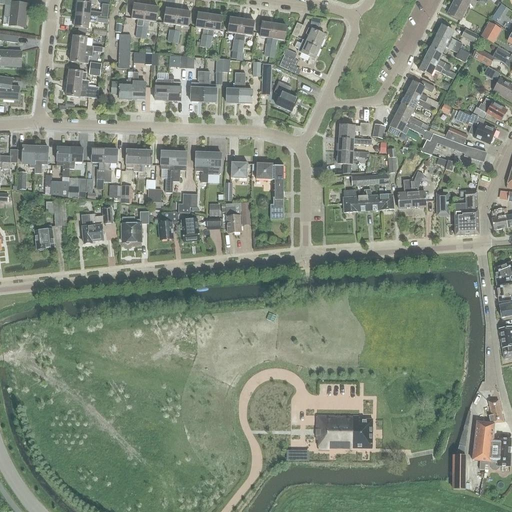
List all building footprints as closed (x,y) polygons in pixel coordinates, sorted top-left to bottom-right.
[(25,28),(28,5),(14,3),(14,0),(0,0),(0,4),(4,5),(2,26),(25,28)] [(90,12),(91,5),(95,5),(95,0),(83,0),(83,3),(78,3),(76,15),(97,18),(100,18),(101,13),(90,12)] [(467,9),(471,0),(454,0),(454,2),(467,9)] [(460,21),(467,9),(454,2),(448,14),(460,21)] [(108,6),(102,5),(101,13),(100,18),(107,19),(108,6)] [(144,21),(146,7),(134,5),(132,20),(138,20),(135,38),(140,39),(143,21),(144,21)] [(156,23),(158,8),(146,7),(144,21),(143,21),(140,39),(145,40),(148,22),(156,23)] [(176,26),(178,11),(166,9),(164,24),(175,26),(176,26)] [(188,28),(190,13),(178,11),(176,26),(175,26),(174,32),(172,44),(177,45),(180,26),(188,28)] [(495,13),(491,19),(497,23),(501,17),(495,13)] [(208,31),(210,16),(198,14),(196,29),(202,30),(199,48),(204,49),(207,30),(208,31)] [(97,18),(76,15),(75,28),(79,29),(78,33),(86,34),(86,30),(88,30),(89,22),(107,24),(107,20),(97,18)] [(220,32),(222,17),(210,16),(208,31),(207,30),(204,49),(210,49),(212,31),(220,32)] [(320,20),(311,18),(309,27),(318,29),(320,20)] [(240,35),(242,20),(230,19),(228,33),(233,34),(231,53),(236,53),(239,35),(240,35)] [(252,37),(254,22),(242,20),(240,35),(239,35),(236,53),(241,54),(244,36),(252,37)] [(262,23),(260,38),(266,39),(271,40),(272,40),(274,25),(262,23)] [(501,30),(488,23),(480,37),(492,44),(501,30)] [(302,26),(296,24),(291,36),(297,38),(302,26)] [(274,59),(276,40),(284,42),(286,27),(274,25),(272,40),(271,40),(270,46),(268,58),(274,59)] [(450,39),(454,32),(442,26),(436,37),(463,51),(464,51),(465,48),(462,47),(463,45),(456,42),(450,39)] [(312,30),(308,29),(306,35),(309,36),(306,42),(320,48),(326,37),(312,30)] [(479,37),(464,30),(460,38),(475,45),(479,37)] [(85,39),(86,34),(78,33),(77,38),(74,37),(72,50),(93,52),(101,53),(102,48),(92,47),(92,42),(91,39),(87,39),(85,39)] [(0,41),(17,44),(18,37),(0,34),(0,41)] [(470,54),(464,51),(463,51),(436,37),(430,48),(442,55),(446,48),(458,54),(455,58),(465,63),(470,54)] [(320,48),(306,42),(303,40),(301,44),(296,42),(294,48),(298,50),(297,52),(301,54),(315,60),(320,48)] [(439,61),(442,55),(430,48),(425,60),(449,72),(451,67),(445,64),(439,61)] [(511,55),(511,56),(498,48),(493,58),(477,49),(471,58),(489,68),(493,61),(495,62),(497,62),(498,62),(500,63),(503,64),(504,65),(506,66),(507,68),(508,69),(509,71),(509,72),(510,74),(511,75),(511,55)] [(282,55),(293,61),(294,61),(296,55),(284,49),(282,55)] [(92,57),(93,52),(72,50),(70,63),(84,64),(84,57),(92,57)] [(0,66),(21,68),(22,53),(0,51),(0,66)] [(151,66),(152,54),(146,54),(136,53),(135,58),(144,59),(144,66),(151,66)] [(187,70),(187,58),(179,57),(179,70),(187,70)] [(456,75),(449,72),(425,60),(419,71),(431,77),(434,70),(441,74),(441,73),(454,80),(456,75)] [(497,80),(499,75),(487,68),(483,76),(492,81),(493,78),(497,80)] [(68,84),(88,87),(89,82),(86,81),(87,74),(69,71),(68,84)] [(133,73),(128,73),(128,79),(128,87),(120,87),(120,84),(112,84),(112,94),(119,94),(119,100),(132,100),(133,73)] [(146,84),(138,84),(138,74),(133,73),(132,100),(145,101),(146,84)] [(203,103),(205,73),(198,73),(198,82),(199,82),(199,84),(191,84),(191,103),(203,103)] [(205,73),(203,103),(216,103),(217,90),(217,86),(215,86),(209,86),(210,73),(205,73)] [(239,104),(240,74),(235,74),(234,91),(227,90),(226,104),(239,104)] [(245,91),(245,83),(245,74),(240,74),(239,104),(252,105),(252,91),(245,91)] [(19,88),(12,87),(13,79),(0,77),(0,100),(18,102),(19,88)] [(511,101),(511,99),(511,86),(500,79),(494,90),(499,93),(498,94),(511,101)] [(169,81),(163,80),(157,80),(156,82),(155,101),(168,102),(169,81)] [(174,83),(174,81),(169,81),(168,102),(181,102),(181,84),(174,83)] [(432,107),(436,109),(438,104),(428,99),(428,98),(421,95),(424,90),(432,94),(435,88),(422,82),(420,86),(413,82),(407,94),(432,106),(432,107)] [(447,91),(450,85),(444,82),(441,88),(447,91)] [(88,87),(68,84),(66,97),(84,99),(84,98),(97,100),(99,89),(88,87)] [(291,113),(297,100),(282,93),(283,91),(276,88),(274,93),(281,96),(276,106),(291,113)] [(436,109),(432,107),(432,106),(407,94),(401,105),(413,111),(416,105),(423,108),(422,108),(429,112),(430,110),(434,112),(436,109)] [(501,122),(507,111),(492,103),(486,99),(482,105),(481,104),(478,109),(476,108),(473,114),(484,120),(487,115),(501,122)] [(410,117),(413,111),(401,105),(396,116),(425,131),(428,127),(410,117)] [(451,108),(443,105),(440,112),(447,115),(451,108)] [(472,115),(471,118),(459,112),(453,128),(459,130),(462,123),(467,126),(469,123),(472,125),(468,134),(474,137),(473,138),(490,145),(496,131),(483,125),(484,121),(478,119),(478,118),(472,115)] [(401,133),(406,136),(409,129),(411,131),(411,130),(422,136),(421,139),(423,139),(427,132),(425,131),(396,116),(387,132),(398,138),(401,133)] [(354,140),(354,132),(360,133),(360,136),(369,137),(369,125),(360,124),(360,127),(340,126),(339,139),(354,140)] [(384,127),(374,125),(371,138),(382,140),(384,127)] [(463,146),(467,137),(449,129),(445,139),(449,141),(463,146)] [(463,146),(449,141),(445,139),(432,135),(427,132),(423,139),(426,141),(419,153),(431,157),(436,145),(464,155),(464,158),(483,163),(486,153),(466,147),(463,146)] [(372,141),(354,140),(339,139),(338,152),(353,153),(354,145),(372,146),(372,141)] [(35,169),(36,148),(23,148),(22,161),(22,165),(30,165),(30,169),(34,169),(35,169)] [(48,166),(48,148),(36,148),(35,169),(34,169),(34,175),(41,175),(41,166),(48,166)] [(69,170),(70,149),(57,149),(57,166),(64,167),(64,170),(63,170),(63,178),(70,178),(70,170),(69,170)] [(82,163),(83,150),(70,149),(69,170),(70,170),(75,170),(75,163),(82,163)] [(104,172),(105,151),(92,150),(91,163),(99,164),(99,171),(97,171),(97,180),(104,181),(104,172)] [(0,163),(10,164),(10,163),(17,164),(18,151),(11,151),(10,157),(0,156),(0,163)] [(111,183),(112,171),(109,171),(110,164),(117,164),(118,151),(105,151),(104,172),(104,181),(104,183),(111,183)] [(139,173),(139,152),(127,151),(126,169),(134,169),(134,173),(139,173)] [(152,166),(152,152),(139,152),(139,173),(144,173),(144,165),(152,166)] [(367,153),(353,153),(338,152),(337,165),(343,165),(351,166),(352,166),(353,158),(366,159),(367,153)] [(415,154),(409,152),(406,159),(412,162),(415,154)] [(173,183),(174,153),(161,153),(161,170),(167,170),(167,180),(166,180),(165,194),(172,194),(173,183)] [(186,172),(187,154),(174,153),(173,183),(180,183),(180,174),(178,174),(178,172),(186,172)] [(208,175),(209,154),(196,154),(195,172),(203,173),(203,175),(200,175),(200,184),(207,184),(207,175),(208,175)] [(221,175),(221,168),(222,155),(209,154),(208,175),(219,176),(221,175)] [(396,174),(395,158),(388,159),(387,159),(388,174),(396,174)] [(451,172),(454,164),(448,162),(445,171),(451,172)] [(247,180),(248,164),(231,163),(231,180),(247,180)] [(273,181),(273,167),(273,165),(257,164),(256,181),(273,181)] [(351,174),(351,166),(343,165),(342,175),(351,174)] [(271,220),(283,220),(283,180),(282,180),(282,167),(273,167),(273,181),(273,206),(270,206),(271,220)] [(423,174),(417,170),(413,176),(419,180),(423,174)] [(26,173),(17,173),(16,190),(25,190),(26,173)] [(356,187),(381,185),(380,176),(355,178),(356,187)] [(381,185),(389,184),(388,176),(380,176),(381,185)] [(86,193),(86,180),(78,180),(77,199),(84,200),(85,193),(86,193)] [(410,183),(410,181),(402,181),(403,194),(398,195),(399,210),(412,209),(410,183)] [(51,189),(50,195),(68,198),(69,183),(62,182),(52,182),(51,189)] [(417,188),(416,188),(415,183),(410,183),(412,209),(426,208),(425,193),(418,193),(417,188)] [(232,184),(224,184),(223,202),(231,202),(232,184)] [(129,187),(120,186),(119,204),(129,205),(129,187)] [(160,203),(161,190),(155,190),(155,203),(154,203),(154,209),(162,209),(162,203),(160,203)] [(365,197),(356,198),(357,213),(381,211),(380,196),(371,197),(371,190),(364,191),(365,197)] [(392,195),(383,196),(383,190),(379,190),(380,196),(381,211),(393,210),(392,195)] [(357,213),(356,198),(355,191),(343,192),(344,199),(343,199),(344,214),(357,213)] [(95,194),(87,193),(86,201),(94,202),(95,194)] [(466,212),(475,212),(475,208),(477,208),(477,199),(476,199),(476,193),(461,193),(461,200),(454,200),(455,213),(466,212)] [(437,217),(449,216),(448,194),(436,195),(437,217)] [(189,209),(190,195),(182,195),(182,205),(178,205),(177,213),(189,215),(189,209)] [(196,208),(197,195),(190,195),(189,209),(191,209),(191,212),(197,212),(198,208),(196,208)] [(66,227),(65,202),(45,203),(45,215),(53,215),(54,228),(66,227)] [(250,226),(248,203),(239,204),(241,226),(250,226)] [(219,217),(219,205),(208,205),(209,217),(219,217)] [(234,208),(226,209),(226,205),(221,206),(221,213),(226,213),(227,218),(226,218),(228,234),(241,233),(240,217),(235,217),(234,208)] [(100,226),(100,224),(102,224),(102,225),(112,224),(111,208),(101,209),(102,217),(95,218),(95,215),(81,216),(82,228),(84,245),(92,244),(92,242),(103,241),(102,226),(100,226)] [(507,229),(505,217),(504,217),(503,210),(491,212),(491,216),(494,231),(507,229)] [(470,224),(478,223),(478,211),(475,212),(466,212),(466,219),(470,219),(470,224)] [(173,240),(172,225),(176,225),(175,212),(162,214),(163,220),(159,220),(159,225),(158,225),(160,241),(173,240)] [(470,219),(466,219),(466,212),(455,213),(454,213),(455,237),(479,236),(478,223),(470,224),(470,219)] [(122,243),(141,243),(141,225),(140,225),(140,221),(134,221),(134,218),(122,218),(122,225),(122,243)] [(183,243),(200,242),(198,230),(197,220),(181,222),(182,232),(183,243)] [(219,230),(219,220),(206,220),(206,231),(219,230)] [(46,249),(54,248),(52,230),(51,226),(43,227),(43,231),(35,232),(37,250),(38,250),(40,251),(43,251),(44,249),(46,249)] [(497,286),(511,283),(511,264),(511,263),(494,270),(496,284),(497,284),(497,286)] [(511,298),(511,283),(497,286),(499,303),(511,301),(511,299),(511,298)] [(511,301),(511,303),(511,304),(500,306),(500,309),(501,319),(511,316),(511,301)] [(511,327),(499,330),(502,349),(511,346),(511,327)] [(511,346),(502,349),(504,360),(511,358),(511,346)] [(489,424),(491,424),(503,423),(498,401),(488,403),(491,415),(487,416),(489,424)] [(372,449),(373,420),(355,420),(355,417),(316,416),(316,441),(318,441),(318,450),(339,450),(339,453),(349,454),(349,450),(353,451),(353,449),(372,449)] [(494,425),(491,424),(489,424),(477,423),(472,461),(479,462),(478,470),(484,471),(484,466),(490,466),(490,467),(492,470),(496,470),(499,468),(499,467),(509,467),(510,467),(511,439),(498,439),(498,440),(493,440),(494,425)] [(287,452),(287,461),(298,461),(298,452),(287,452)] [(465,490),(465,457),(454,456),(453,490),(465,490)]
